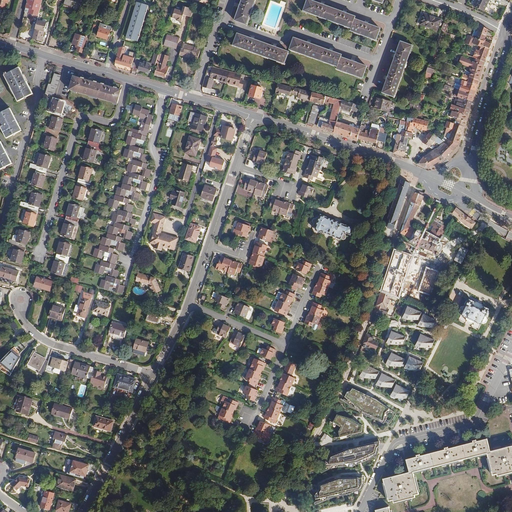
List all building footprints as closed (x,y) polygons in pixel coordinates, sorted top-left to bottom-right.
[(0,0),(0,8),(4,9),(5,3),(8,3),(8,0),(0,0)] [(38,16),(42,0),(41,0),(27,0),(24,12),(38,16)] [(81,4),(81,0),(65,0),(63,7),(71,10),(73,2),(81,4)] [(241,0),(234,21),(246,25),(255,0),(241,0)] [(380,28),(354,19),(355,16),(310,0),(307,0),(303,11),(345,26),(351,29),(350,31),(376,40),(380,28)] [(484,11),(489,0),(476,0),(473,6),(484,11)] [(137,2),(126,38),(137,42),(148,5),(137,2)] [(182,17),(183,15),(191,17),(193,9),(184,6),(183,11),(172,8),(170,17),(177,19),(177,20),(181,22),(183,17),(182,17)] [(432,13),(422,10),(417,24),(420,25),(424,13),(431,16),(432,13)] [(441,19),(431,16),(424,13),(420,25),(437,31),(441,19)] [(42,42),(47,23),(37,21),(32,39),(42,42)] [(101,23),(99,27),(99,28),(97,36),(99,36),(108,39),(110,31),(111,31),(112,27),(110,26),(101,23)] [(458,37),(445,32),(448,25),(444,23),(441,31),(440,33),(457,39),(458,37)] [(486,35),(487,31),(489,32),(490,30),(480,25),(477,32),(486,35)] [(485,37),(486,35),(477,32),(477,31),(476,31),(473,37),(475,38),(483,41),(481,45),(490,48),(492,43),(486,41),(487,37),(485,37)] [(82,53),(87,37),(75,33),(72,44),(76,45),(75,46),(78,47),(76,51),(82,53)] [(270,45),(237,33),(233,45),(260,55),(284,64),(288,52),(270,45)] [(176,49),(179,38),(168,34),(168,35),(164,46),(176,49)] [(294,38),(289,50),(337,67),(337,69),(362,78),(366,66),(341,57),(342,55),(335,52),(329,50),(294,38)] [(487,56),(490,48),(481,45),(483,41),(475,38),(473,44),(479,46),(478,48),(480,48),(479,50),(476,49),(473,57),(476,58),(485,62),(487,56)] [(394,97),(412,45),(400,41),(389,74),(382,93),(394,97)] [(197,60),(201,49),(183,43),(180,55),(197,60)] [(438,60),(443,46),(436,43),(431,57),(438,60)] [(133,68),(136,59),(136,57),(129,55),(128,58),(126,58),(126,56),(124,56),(125,52),(119,50),(115,65),(116,67),(132,72),(133,68)] [(166,78),(169,66),(166,66),(169,56),(159,53),(158,55),(158,56),(156,63),(158,64),(155,74),(166,78)] [(481,74),(484,66),(474,62),(460,56),(458,61),(457,62),(457,64),(462,66),(463,65),(465,66),(470,68),(469,70),(471,71),(472,71),(481,75),(481,74)] [(148,65),(149,63),(136,59),(133,68),(132,72),(132,74),(136,75),(136,73),(137,70),(149,74),(151,66),(148,65)] [(4,75),(18,102),(33,94),(19,67),(4,75)] [(239,84),(241,75),(213,68),(210,78),(205,77),(202,87),(211,89),(213,79),(227,82),(227,81),(239,84)] [(481,75),(472,71),(471,71),(470,73),(468,76),(479,80),(479,79),(481,75)] [(53,96),(56,88),(57,88),(61,75),(54,74),(51,84),(49,84),(46,94),(53,96)] [(478,83),(479,80),(468,76),(462,74),(460,79),(462,80),(465,81),(477,86),(478,83)] [(121,90),(73,76),(69,90),(117,104),(121,90)] [(476,90),(477,86),(465,81),(462,80),(460,85),(461,85),(476,90)] [(312,92),(310,92),(291,87),(277,83),(275,93),(280,95),(281,91),(287,92),(286,94),(290,95),(291,94),(297,95),(297,98),(299,99),(310,101),(310,100),(312,92)] [(263,88),(252,85),(249,96),(260,99),(263,88)] [(475,91),(476,90),(461,85),(459,90),(466,92),(474,95),(475,91)] [(474,95),(466,92),(459,90),(457,89),(454,96),(456,97),(460,98),(469,100),(472,101),(473,100),(474,96),(474,95)] [(323,105),(326,96),(323,95),(312,92),(310,100),(310,101),(313,102),(323,105)] [(470,110),(472,101),(469,100),(460,98),(456,97),(453,105),(469,111),(470,110)] [(60,118),(65,102),(52,98),(47,115),(53,116),(60,118)] [(340,109),(342,100),(335,98),(333,98),(331,106),(333,107),(330,120),(331,120),(336,122),(337,121),(340,109)] [(389,112),(392,102),(377,98),(374,108),(375,108),(387,111),(389,112)] [(356,112),(359,104),(351,103),(342,100),(340,109),(350,112),(351,110),(356,112)] [(419,108),(421,102),(416,100),(413,108),(419,110),(420,111),(421,108),(419,108)] [(453,105),(452,104),(448,103),(447,103),(446,106),(451,107),(450,110),(456,112),(468,116),(468,115),(469,111),(453,105)] [(180,116),(183,107),(172,104),(169,113),(180,116)] [(307,123),(314,125),(320,107),(313,104),(307,123)] [(149,114),(150,111),(142,108),(142,107),(135,105),(133,114),(140,116),(139,118),(147,120),(145,126),(143,126),(142,128),(139,127),(138,130),(148,133),(153,116),(149,114)] [(0,113),(0,125),(6,138),(21,131),(10,108),(0,113)] [(468,116),(456,112),(450,110),(448,116),(448,117),(453,118),(454,117),(457,118),(467,121),(467,120),(468,116)] [(203,132),(208,117),(204,116),(204,114),(199,112),(199,114),(191,112),(188,121),(193,122),(191,128),(192,129),(202,131),(203,132)] [(58,135),(63,119),(60,118),(53,116),(50,128),(46,127),(45,131),(58,135)] [(413,128),(414,123),(415,123),(414,127),(415,128),(415,127),(418,129),(425,130),(426,131),(429,133),(431,131),(431,130),(427,127),(429,121),(410,117),(408,116),(405,126),(405,130),(407,130),(410,131),(413,132),(414,128),(413,128)] [(322,128),(323,124),(329,125),(331,120),(330,120),(320,117),(317,125),(318,127),(322,128)] [(461,135),(464,127),(465,127),(467,121),(457,118),(457,120),(456,120),(454,124),(447,121),(445,127),(451,129),(452,129),(452,131),(461,135)] [(360,129),(337,121),(336,122),(335,127),(334,133),(353,139),(357,141),(358,139),(358,136),(360,129)] [(232,140),(235,129),(232,128),(233,125),(228,124),(227,127),(224,126),(223,130),(216,128),(214,135),(232,140)] [(329,125),(323,124),(322,128),(322,129),(334,133),(335,127),(329,125)] [(377,139),(380,127),(371,125),(370,131),(365,130),(365,133),(363,133),(365,126),(361,126),(360,129),(358,136),(358,139),(376,143),(377,139)] [(383,150),(387,133),(384,133),(385,128),(380,127),(377,139),(379,140),(377,147),(383,150)] [(99,143),(103,131),(93,128),(88,144),(102,148),(103,144),(99,143)] [(146,142),(148,133),(138,130),(131,128),(130,132),(133,133),(131,137),(128,136),(125,144),(130,145),(135,146),(136,143),(144,145),(145,141),(146,142)] [(54,151),(58,135),(45,131),(44,135),(48,136),(44,148),(54,151)] [(443,141),(437,137),(438,136),(431,131),(429,133),(422,142),(429,147),(430,147),(430,146),(435,141),(439,144),(443,141)] [(459,144),(461,135),(452,131),(448,140),(458,144),(459,144)] [(398,150),(400,143),(401,136),(401,135),(397,134),(396,135),(395,135),(394,135),(394,136),(394,137),(396,137),(395,140),(396,141),(393,153),(402,156),(404,157),(405,152),(398,150)] [(195,156),(198,145),(199,145),(201,140),(190,136),(185,153),(195,156)] [(407,146),(408,138),(401,136),(400,143),(407,146)] [(448,140),(446,139),(444,142),(446,144),(452,150),(454,149),(458,144),(448,140)] [(0,169),(12,164),(0,141),(0,169)] [(406,151),(407,146),(400,143),(398,150),(405,152),(406,151)] [(93,162),(97,150),(101,152),(102,148),(88,144),(83,159),(93,162)] [(452,150),(446,144),(439,151),(445,158),(448,155),(452,150)] [(132,159),(135,152),(140,154),(138,161),(146,163),(148,155),(143,154),(145,149),(135,146),(130,145),(129,150),(125,148),(122,156),(132,159)] [(225,161),(215,158),(217,148),(210,146),(206,161),(211,163),(210,167),(222,170),(225,161)] [(439,151),(437,148),(432,151),(435,155),(436,155),(440,161),(445,158),(439,151)] [(264,165),(268,154),(257,150),(253,162),(264,165)] [(297,163),(299,156),(301,156),(302,152),(294,150),(292,153),(289,152),(286,159),(297,163)] [(440,161),(436,155),(435,155),(432,151),(423,157),(418,164),(427,168),(435,164),(438,162),(440,161)] [(46,173),(51,157),(41,154),(37,165),(34,165),(33,169),(36,170),(46,173)] [(320,170),(322,163),(318,162),(320,158),(311,156),(310,159),(311,160),(309,167),(320,170)] [(295,170),(297,163),(286,159),(284,167),(288,168),(287,172),(295,174),(296,171),(295,170)] [(136,174),(138,166),(144,168),(142,176),(145,177),(149,178),(152,170),(147,169),(148,164),(146,163),(138,161),(134,160),(132,164),(129,163),(126,171),(130,172),(136,174)] [(193,166),(183,163),(178,179),(188,182),(193,166)] [(89,180),(92,169),(82,166),(78,181),(91,185),(92,181),(89,180)] [(317,178),(320,170),(309,167),(308,166),(304,178),(312,180),(313,177),(317,178)] [(42,188),(46,173),(36,170),(32,185),(42,188)] [(132,186),(134,179),(140,181),(138,188),(146,191),(148,182),(143,181),(145,177),(142,176),(136,174),(130,172),(129,176),(125,175),(123,184),(132,186)] [(254,194),(258,182),(251,180),(251,179),(247,178),(243,189),(253,193),(254,193),(254,194)] [(408,189),(410,183),(401,180),(385,227),(387,228),(386,230),(393,232),(408,189)] [(83,200),(87,188),(90,189),(91,185),(78,181),(73,197),(83,200)] [(266,194),(269,186),(258,182),(254,194),(264,197),(265,194),(266,194)] [(125,198),(127,190),(133,192),(132,196),(131,200),(138,202),(139,199),(141,194),(135,192),(137,188),(132,186),(123,184),(121,188),(117,187),(115,195),(125,198)] [(301,192),(300,192),(299,195),(307,198),(308,194),(312,196),(314,188),(303,184),(301,192)] [(201,198),(213,202),(217,189),(205,185),(201,198)] [(181,207),(185,193),(176,190),(176,192),(173,191),(170,199),(173,200),(172,204),(181,207)] [(38,211),(43,195),(33,192),(29,204),(27,203),(26,207),(28,208),(38,211)] [(409,226),(419,206),(424,196),(414,192),(412,198),(404,222),(403,225),(408,227),(409,226)] [(128,204),(130,199),(125,198),(115,195),(114,199),(110,198),(108,206),(117,209),(120,202),(125,204),(123,211),(131,213),(133,205),(128,204)] [(280,214),(284,202),(283,201),(283,203),(276,200),(276,199),(272,198),(270,206),(273,207),(272,211),(280,214)] [(292,213),(294,205),(284,202),(280,214),(287,216),(288,212),(292,213)] [(77,218),(81,206),(70,203),(66,219),(78,223),(79,219),(77,218)] [(33,226),(38,211),(28,208),(23,224),(33,226)] [(470,220),(466,216),(457,208),(452,214),(465,225),(472,229),(475,223),(470,220)] [(121,224),(123,216),(129,218),(128,223),(135,225),(137,220),(132,218),(133,214),(131,213),(123,211),(119,210),(117,214),(114,213),(111,221),(115,222),(121,224)] [(149,243),(155,245),(153,249),(161,251),(163,246),(175,249),(178,238),(161,233),(166,217),(154,214),(151,222),(155,223),(149,243)] [(353,229),(321,215),(315,229),(315,230),(316,231),(320,233),(320,232),(322,232),(341,240),(341,239),(343,240),(344,240),(345,240),(346,239),(347,237),(346,234),(345,234),(344,234),(343,233),(344,232),(351,235),(353,229)] [(439,239),(446,227),(443,225),(443,224),(442,223),(441,224),(438,223),(439,221),(435,218),(432,224),(429,229),(431,231),(437,234),(435,237),(438,239),(439,239)] [(77,226),(78,223),(66,219),(61,235),(71,237),(75,226),(77,226)] [(117,236),(120,229),(125,231),(123,238),(131,240),(133,232),(128,231),(130,226),(121,224),(115,222),(114,226),(110,225),(107,233),(117,236)] [(235,229),(233,233),(238,235),(239,234),(247,237),(251,226),(239,222),(236,230),(235,229)] [(201,227),(191,224),(186,239),(196,243),(201,227)] [(411,238),(415,229),(409,226),(408,227),(403,225),(400,233),(411,238)] [(271,239),(274,231),(262,227),(258,238),(266,241),(267,238),(271,239)] [(26,248),(30,232),(20,229),(17,241),(11,239),(9,243),(13,244),(26,248)] [(415,229),(411,238),(409,242),(417,245),(417,247),(419,247),(421,246),(425,248),(427,249),(435,252),(437,253),(438,250),(440,246),(439,243),(436,242),(438,239),(435,237),(437,234),(431,231),(429,234),(426,232),(425,234),(415,229)] [(110,248),(112,240),(118,242),(116,249),(123,252),(126,244),(121,242),(122,238),(117,236),(107,233),(106,238),(102,237),(100,245),(110,248)] [(67,256),(70,244),(61,241),(56,257),(69,260),(70,257),(67,256)] [(264,257),(266,250),(263,248),(264,245),(256,242),(255,245),(256,246),(253,253),(265,257),(264,257)] [(21,263),(26,248),(13,244),(12,248),(15,248),(11,260),(21,263)] [(102,259),(105,251),(111,253),(108,262),(115,265),(118,255),(113,254),(114,249),(112,248),(110,248),(100,245),(98,249),(95,248),(92,256),(102,259)] [(435,256),(440,254),(443,247),(440,246),(438,250),(437,253),(435,252),(427,249),(425,248),(423,251),(435,256)] [(413,255),(394,249),(380,292),(390,295),(399,298),(413,255)] [(262,264),(265,257),(253,253),(249,264),(254,265),(257,267),(258,267),(259,263),(262,264)] [(184,254),(179,268),(189,271),(193,257),(184,254)] [(228,272),(232,261),(225,258),(225,257),(221,256),(218,264),(222,265),(221,269),(228,272)] [(61,275),(65,263),(68,264),(69,260),(56,257),(52,272),(61,275)] [(103,275),(105,267),(112,269),(109,277),(117,279),(120,271),(115,270),(116,265),(115,265),(108,262),(101,260),(100,265),(96,264),(94,272),(103,275)] [(240,273),(243,265),(232,261),(228,272),(235,275),(236,272),(240,273)] [(306,275),(309,268),(310,268),(312,264),(304,261),(302,265),(299,263),(296,270),(306,275)] [(441,271),(426,266),(418,292),(433,296),(441,271)] [(19,272),(2,267),(0,272),(0,276),(16,281),(19,272)] [(149,285),(153,294),(160,291),(155,278),(138,273),(135,281),(149,285)] [(328,289),(331,282),(328,280),(329,277),(321,273),(320,277),(321,277),(318,284),(328,289)] [(301,290),(306,279),(294,274),(291,281),(294,283),(293,286),(301,290)] [(109,290),(111,282),(117,284),(115,292),(122,294),(125,286),(120,285),(121,280),(117,279),(109,277),(107,276),(105,280),(101,279),(99,287),(109,290)] [(52,282),(37,277),(34,286),(49,291),(52,282)] [(325,296),(328,289),(318,284),(317,284),(312,295),(320,298),(322,294),(325,296)] [(290,305),(293,298),(294,298),(295,294),(288,291),(286,295),(279,292),(278,293),(275,299),(279,300),(290,305)] [(386,309),(390,295),(380,292),(373,313),(381,316),(382,314),(386,315),(388,310),(386,309)] [(225,309),(229,299),(218,294),(216,298),(215,301),(219,303),(217,306),(225,309)] [(82,297),(76,316),(85,318),(91,299),(82,297)] [(286,316),(291,305),(290,305),(279,300),(276,307),(280,309),(278,312),(286,316)] [(485,317),(488,311),(488,310),(488,309),(484,307),(483,305),(475,302),(474,302),(470,300),(466,307),(463,306),(461,307),(459,310),(461,314),(480,324),(481,323),(483,324),(486,323),(487,320),(487,317),(485,317)] [(95,301),(92,311),(102,314),(102,315),(107,317),(111,305),(95,301)] [(242,317),(243,313),(247,315),(250,307),(239,302),(234,313),(242,317)] [(324,311),(320,309),(322,306),(313,302),(312,306),(313,306),(310,313),(320,318),(324,311)] [(419,317),(422,310),(408,303),(403,315),(408,317),(419,317)] [(52,305),(49,317),(62,321),(65,309),(52,305)] [(149,310),(146,322),(158,326),(161,314),(149,310)] [(433,325),(436,317),(422,312),(418,323),(422,325),(433,325)] [(317,325),(320,318),(310,313),(309,313),(304,324),(312,327),(314,324),(317,325)] [(271,325),(275,327),(273,330),(281,334),(283,330),(282,330),(285,323),(275,318),(271,325)] [(110,327),(108,336),(113,338),(113,339),(122,341),(126,327),(113,323),(112,328),(110,327)] [(226,339),(232,327),(221,323),(218,330),(216,329),(214,330),(213,332),(214,334),(226,339)] [(402,341),(404,335),(392,329),(387,340),(391,342),(402,341)] [(245,336),(235,331),(230,343),(240,347),(245,336)] [(431,346),(434,339),(422,332),(415,342),(420,345),(431,346)] [(378,343),(372,340),(373,337),(366,333),(361,347),(365,348),(366,345),(376,349),(378,343)] [(133,349),(146,353),(148,343),(136,340),(133,349)] [(0,363),(11,373),(20,358),(16,355),(19,352),(14,347),(0,361),(0,363)] [(270,360),(273,353),(274,353),(276,350),(268,347),(267,350),(263,348),(260,356),(270,360)] [(384,354),(381,360),(390,364),(401,364),(404,357),(391,350),(388,356),(384,354)] [(44,376),(49,361),(40,357),(41,356),(37,354),(37,355),(34,354),(35,352),(33,351),(30,357),(32,358),(29,364),(40,370),(38,373),(44,376)] [(419,365),(422,358),(407,353),(403,364),(408,366),(419,365)] [(68,362),(53,358),(50,366),(66,371),(68,362)] [(260,374),(263,367),(265,367),(266,364),(258,360),(257,364),(253,362),(250,369),(260,374)] [(94,370),(94,368),(75,362),(72,374),(91,379),(94,370)] [(375,376),(378,369),(365,362),(359,373),(364,376),(375,376)] [(11,373),(0,363),(0,369),(8,374),(10,376),(11,373)] [(257,385),(261,374),(260,374),(250,369),(247,377),(250,378),(249,381),(257,385)] [(104,387),(107,377),(99,375),(100,372),(94,370),(91,379),(90,382),(104,387)] [(294,379),(294,378),(291,377),(293,373),(285,370),(280,381),(281,381),(292,386),(294,379)] [(392,385),(394,378),(381,371),(376,383),(380,385),(392,385)] [(118,375),(115,387),(132,392),(135,380),(118,375)] [(289,392),(292,386),(281,381),(278,388),(277,388),(276,391),(283,395),(285,391),(289,392)] [(406,396),(409,389),(395,382),(390,394),(395,396),(406,396)] [(254,402),(258,391),(247,386),(244,393),(248,395),(246,398),(254,402)] [(384,411),(388,407),(373,396),(351,386),(349,389),(346,389),(343,395),(359,409),(382,419),(384,411)] [(32,399),(19,395),(16,403),(18,403),(16,412),(28,415),(32,399)] [(233,413),(236,406),(237,406),(238,403),(231,399),(230,401),(222,398),(220,402),(224,404),(222,409),(234,414),(234,413),(233,413)] [(280,413),(283,406),(279,405),(281,401),(273,398),(271,401),(272,402),(269,409),(280,413)] [(72,410),(55,404),(52,414),(70,419),(72,410)] [(229,424),(234,414),(222,409),(218,419),(229,424)] [(277,420),(280,413),(269,409),(268,409),(264,419),(272,422),(273,419),(277,420)] [(351,416),(336,412),(332,419),(338,424),(337,431),(339,436),(361,430),(362,423),(351,416)] [(113,421),(96,416),(93,426),(110,431),(113,421)] [(268,433),(271,426),(260,422),(257,429),(257,428),(255,432),(263,435),(265,432),(268,433)] [(65,442),(67,435),(55,431),(53,439),(55,439),(55,442),(61,444),(62,441),(65,442)] [(37,443),(38,438),(29,435),(27,440),(37,443)] [(419,494),(413,472),(487,454),(492,475),(496,474),(497,477),(511,472),(511,445),(490,451),(487,439),(477,441),(476,440),(473,441),(473,442),(448,449),(448,447),(444,448),(445,450),(420,456),(420,454),(416,455),(416,457),(406,459),(409,472),(383,479),(388,502),(393,501),(393,503),(415,498),(415,495),(419,494)] [(378,445),(378,440),(345,447),(327,454),(326,458),(324,460),(323,465),(356,461),(374,452),(376,446),(378,445)] [(15,461),(25,464),(26,461),(33,463),(35,453),(19,449),(15,461)] [(78,462),(75,473),(85,477),(89,465),(78,462)] [(73,491),(76,480),(60,475),(57,486),(73,491)] [(361,482),(361,477),(338,476),(317,484),(317,488),(313,493),(314,498),(358,488),(361,482)] [(11,485),(17,490),(21,486),(28,487),(30,479),(19,477),(14,482),(11,485)] [(45,491),(40,507),(50,510),(54,494),(45,491)] [(59,500),(55,511),(68,511),(71,503),(59,500)]
